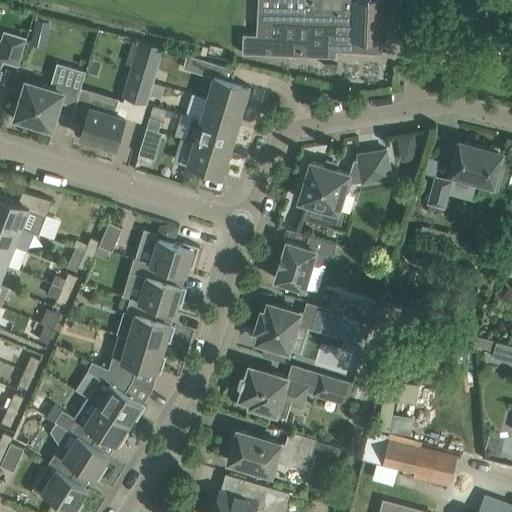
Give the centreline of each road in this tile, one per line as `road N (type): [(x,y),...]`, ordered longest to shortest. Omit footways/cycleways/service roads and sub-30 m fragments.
road 1 (residential): [(244,224),(273,143),(293,127),(444,101),(511,118)]
road 2 (residential): [(121,511),(197,372),(244,224)]
road 3 (residential): [(244,224),(0,153)]
